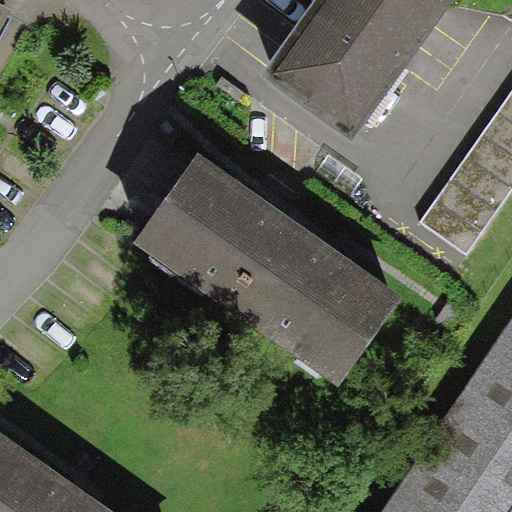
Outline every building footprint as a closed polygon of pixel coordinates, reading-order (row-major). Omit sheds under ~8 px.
[(511,0),(316,0),(261,70),(351,140),(452,7),(503,15),(511,20),(511,0)] [(0,42),(15,15),(0,7),(0,42)] [(511,194),(511,94),(424,225),(470,256),(511,194)] [(406,297),(200,158),(143,243),(349,382),(406,297)] [(511,511),(511,334),(390,511),(511,511)] [(111,511),(0,435),(0,511),(111,511)]
